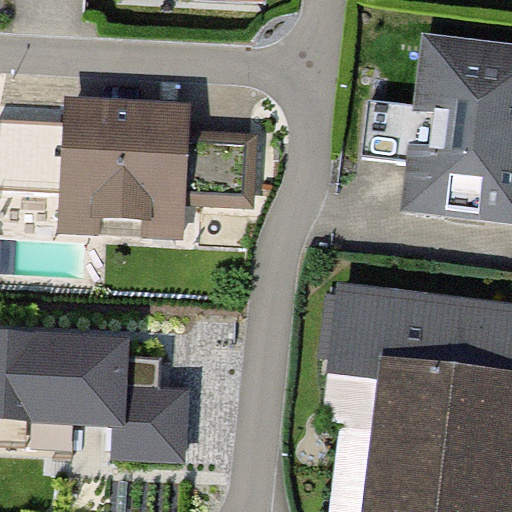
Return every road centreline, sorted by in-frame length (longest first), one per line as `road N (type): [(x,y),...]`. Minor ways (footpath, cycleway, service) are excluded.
road 1 (residential): [(331,63),(274,284),(250,511)]
road 2 (residential): [(331,63),(0,51)]
